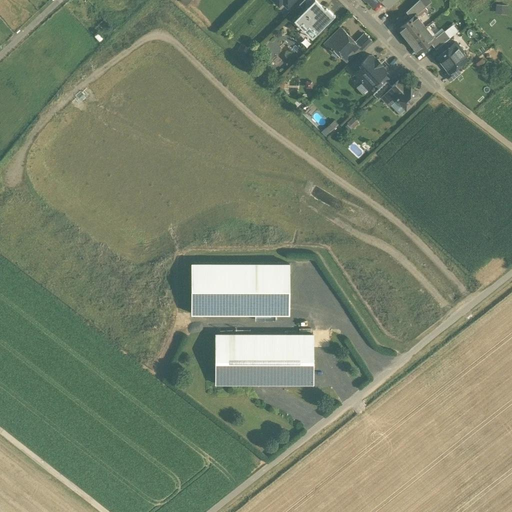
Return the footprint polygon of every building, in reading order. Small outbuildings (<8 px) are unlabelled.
[(327,12),(315,0),(314,0),(312,2),(304,10),(294,21),(299,26),(301,24),(306,29),(308,27),(316,35),(327,24),(335,16),(334,15),(334,16),(329,11),(327,12)] [(310,0),(304,0),(299,6),(304,10),(312,2),(310,0)] [(419,0),(418,0),(406,12),(411,19),(416,15),(425,8),(419,0)] [(425,27),(416,15),(411,19),(399,29),(408,40),(425,27)] [(425,27),(408,40),(417,52),(430,42),(434,39),(425,27)] [(354,42),(341,28),(325,44),(332,51),(335,49),(346,60),(354,52),(355,52),(357,49),(359,47),(354,42)] [(444,31),(434,39),(430,42),(435,49),(449,39),(449,38),(444,31)] [(363,34),(354,42),(359,47),(357,49),(361,54),(372,43),(363,34)] [(449,39),(435,49),(440,55),(453,44),(449,39)] [(440,55),(437,57),(449,72),(449,73),(456,68),(466,59),(461,53),(463,52),(456,42),(453,44),(440,55)] [(382,64),(376,58),(375,59),(372,55),(368,55),(360,63),(362,65),(355,72),(356,72),(362,79),(362,81),(369,88),(373,83),(384,73),(385,73),(385,69),(381,65),(382,64)] [(360,63),(356,59),(346,68),(353,75),(356,72),(355,72),(362,65),(360,63)] [(456,68),(449,73),(449,72),(445,75),(450,81),(460,73),(456,68)] [(384,73),(373,83),(379,89),(387,81),(389,79),(384,73)] [(410,85),(406,89),(398,80),(392,86),(382,95),(391,104),(396,99),(406,109),(420,96),(410,85)] [(379,89),(373,94),(378,100),(382,95),(392,86),(387,81),(379,89)] [(406,109),(396,99),(391,104),(401,114),(406,109)] [(353,118),(347,123),(352,128),(357,123),(353,118)] [(327,136),(340,124),(336,119),(323,131),(327,136)] [(289,264),(191,264),(191,315),(289,315),(289,264)] [(313,335),(216,335),(216,385),(313,385),(313,335)]
